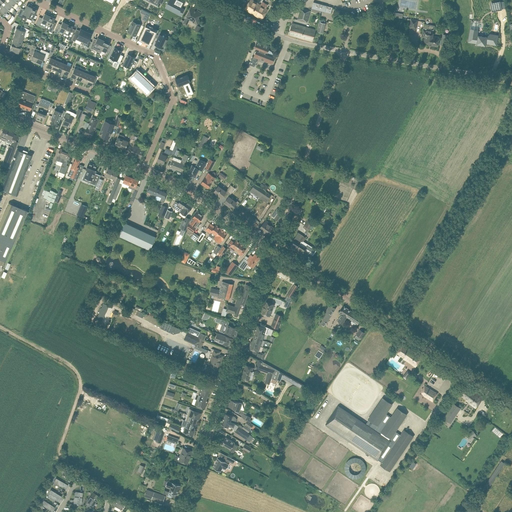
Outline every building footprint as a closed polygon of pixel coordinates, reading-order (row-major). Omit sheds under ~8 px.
[(9,12),(12,7),(4,0),(0,0),(0,2),(8,11),(9,12)] [(13,8),(16,3),(12,0),(4,0),(12,7),(13,8)] [(178,0),(168,0),(165,6),(181,15),(184,10),(181,8),(184,3),(178,0)] [(245,9),(252,13),(255,9),(256,10),(259,4),(257,3),(256,4),(250,0),(245,9)] [(268,9),(266,9),(268,5),(262,1),(260,5),(259,4),(256,10),(255,9),(252,13),(252,14),(253,13),(255,14),(254,15),(262,19),(268,9)] [(494,2),(493,4),(494,9),(496,11),(502,10),(500,1),(494,2)] [(312,8),(311,11),(320,14),(321,11),(325,12),(327,5),(314,2),(312,8)] [(21,7),(18,14),(27,18),(28,16),(32,6),(30,4),(27,6),(25,8),(24,9),(21,7)] [(28,16),(27,18),(32,20),(32,19),(33,18),(35,15),(37,10),(36,9),(36,8),(32,6),(28,16)] [(179,22),(186,25),(189,19),(193,20),(193,22),(198,24),(200,19),(198,18),(201,12),(197,11),(198,10),(191,7),(186,17),(184,21),(181,19),(179,22)] [(310,11),(300,8),(297,20),(307,22),(310,11)] [(50,15),(46,13),(46,14),(44,13),(42,18),(39,17),(37,21),(36,24),(39,26),(41,22),(46,24),(50,15)] [(50,15),(46,24),(51,27),(55,18),(54,18),(54,17),(50,15)] [(319,19),(317,24),(316,29),(318,30),(318,31),(322,32),(325,21),(319,19)] [(68,23),(64,21),(64,22),(62,21),(59,29),(58,30),(59,30),(64,33),(68,23)] [(130,28),(128,32),(135,36),(140,25),(133,21),(131,25),(130,25),(129,28),(130,28)] [(68,38),(67,40),(70,41),(75,30),(74,32),(71,31),(73,27),(72,26),(72,25),(68,23),(64,33),(62,36),(62,37),(63,35),(68,38)] [(302,26),(292,23),(289,34),(299,37),(302,26)] [(423,29),(421,37),(425,37),(425,35),(430,36),(430,34),(433,34),(434,25),(424,23),(423,29)] [(27,32),(28,32),(29,30),(26,28),(21,26),(20,29),(16,28),(14,34),(23,37),(25,37),(27,32)] [(316,30),(302,26),(299,37),(313,41),(316,30)] [(81,42),(86,30),(83,29),(83,30),(80,29),(77,35),(74,34),(72,40),(75,41),(76,39),(81,42)] [(144,30),(140,37),(148,41),(149,38),(152,39),(156,32),(150,29),(148,32),(144,30)] [(470,29),(468,42),(474,43),(477,43),(477,44),(479,44),(483,45),(484,45),(485,45),(485,43),(489,44),(490,42),(496,43),(498,35),(493,35),(490,38),(477,35),(477,30),(470,29)] [(89,32),(86,30),(81,42),(84,43),(83,45),(89,48),(91,42),(88,40),(91,34),(89,33),(89,32)] [(160,33),(155,43),(163,48),(165,45),(167,46),(172,38),(169,36),(168,37),(160,33)] [(14,34),(13,39),(22,42),(23,37),(14,34)] [(425,37),(424,42),(431,43),(431,45),(437,47),(438,42),(439,37),(433,36),(433,34),(430,34),(430,36),(425,35),(425,37)] [(94,38),(90,48),(98,52),(103,41),(104,40),(98,37),(97,38),(97,39),(94,38)] [(13,39),(11,45),(20,48),(22,42),(13,39)] [(103,41),(98,52),(100,53),(102,50),(105,52),(105,51),(108,53),(109,51),(111,46),(108,45),(109,43),(109,42),(104,40),(103,41)] [(252,56),(249,64),(255,67),(258,58),(272,64),(273,62),(275,58),(272,57),(273,56),(273,55),(272,54),(272,53),(270,51),(269,51),(268,50),(270,46),(257,41),(255,46),(254,47),(259,49),(259,52),(256,50),(254,57),(252,56)] [(20,48),(11,45),(10,49),(10,50),(10,51),(18,53),(20,48)] [(33,45),(32,48),(29,53),(32,54),(30,59),(31,60),(31,61),(35,63),(40,50),(35,48),(36,46),(33,45)] [(45,55),(44,55),(45,54),(48,56),(48,55),(51,56),(55,46),(52,45),(49,53),(46,51),(41,49),(40,50),(35,63),(39,64),(42,61),(45,55)] [(114,50),(110,57),(115,60),(114,63),(113,66),(117,68),(123,56),(123,55),(123,56),(120,55),(120,54),(122,51),(115,47),(114,49),(114,50)] [(125,58),(121,64),(129,68),(132,64),(135,66),(137,61),(134,60),(135,57),(127,53),(126,56),(127,56),(126,58),(125,58)] [(55,60),(50,58),(46,66),(52,68),(55,60)] [(60,62),(55,60),(52,68),(57,70),(60,62)] [(65,64),(60,62),(57,70),(62,73),(65,64)] [(67,75),(70,66),(65,64),(62,73),(67,75)] [(74,68),(71,76),(76,78),(79,70),(80,67),(75,65),(74,68)] [(84,72),(81,81),(86,83),(89,74),(88,74),(89,71),(85,69),(84,72)] [(139,69),(133,76),(137,80),(143,73),(139,69)] [(79,70),(76,78),(81,81),(84,72),(79,70)] [(143,73),(137,80),(140,83),(147,77),(143,73)] [(89,74),(86,83),(91,85),(93,81),(95,82),(98,76),(95,75),(94,76),(89,74)] [(188,74),(175,79),(176,79),(177,82),(178,84),(179,86),(178,86),(179,87),(183,85),(186,92),(191,90),(190,86),(189,83),(191,82),(191,81),(190,81),(189,79),(189,78),(188,77),(187,75),(187,74),(188,74)] [(147,77),(140,83),(144,87),(151,81),(147,77)] [(151,81),(144,87),(149,91),(155,84),(151,81)] [(16,105),(29,110),(35,96),(22,91),(16,105)] [(69,92),(64,103),(68,104),(72,93),(69,92)] [(96,103),(90,101),(89,100),(87,103),(85,108),(92,111),(94,106),(96,103)] [(48,108),(38,104),(36,110),(37,110),(36,113),(39,114),(39,115),(44,117),(46,114),(48,115),(52,105),(52,106),(49,104),(48,108)] [(52,114),(51,119),(58,122),(59,118),(62,119),(63,117),(65,111),(55,107),(55,109),(53,113),(52,114)] [(65,113),(65,114),(63,119),(64,119),(62,125),(68,128),(73,116),(65,113)] [(84,134),(91,137),(95,130),(94,130),(99,120),(92,117),(89,124),(87,123),(85,127),(87,128),(84,134)] [(104,123),(100,132),(103,132),(101,136),(108,139),(114,126),(110,125),(110,126),(104,123)] [(17,136),(16,137),(12,135),(14,131),(4,127),(0,136),(0,138),(6,141),(6,140),(12,142),(11,146),(9,145),(2,165),(8,168),(20,137),(19,137),(17,136)] [(124,136),(119,134),(118,137),(115,144),(120,147),(123,139),(124,136)] [(203,148),(209,138),(204,135),(199,146),(203,148)] [(124,136),(123,139),(120,147),(126,149),(129,141),(123,139),(124,136)] [(134,145),(132,149),(130,154),(141,158),(144,150),(134,145)] [(17,148),(15,152),(1,191),(17,197),(19,190),(18,190),(20,186),(21,186),(23,180),(22,179),(26,170),(27,171),(29,164),(28,164),(30,160),(31,160),(33,154),(17,148)] [(161,151),(157,161),(163,164),(167,154),(171,155),(171,154),(173,151),(170,150),(166,148),(164,152),(161,151)] [(58,155),(56,159),(60,161),(63,162),(66,164),(67,164),(68,160),(69,157),(71,153),(67,151),(68,150),(65,149),(64,150),(60,149),(58,155)] [(172,162),(170,166),(182,171),(184,167),(185,165),(184,165),(186,161),(187,157),(188,155),(184,154),(181,160),(180,163),(172,160),(172,162)] [(73,169),(70,176),(74,178),(78,180),(81,172),(84,166),(80,164),(79,167),(78,166),(81,160),(75,157),(73,162),(72,164),(71,168),(73,169)] [(192,165),(190,169),(187,174),(195,178),(199,169),(202,171),(207,163),(199,159),(195,167),(192,165)] [(61,166),(59,171),(65,174),(65,173),(68,168),(68,166),(66,165),(66,164),(63,162),(61,166)] [(88,170),(85,177),(92,180),(90,183),(96,185),(100,175),(95,173),(98,166),(89,163),(87,165),(86,169),(86,170),(88,170)] [(114,170),(108,168),(104,177),(107,178),(108,177),(110,178),(110,177),(111,177),(114,170)] [(121,179),(117,177),(119,172),(114,170),(111,177),(110,178),(113,179),(113,181),(116,182),(110,196),(109,199),(108,201),(111,203),(113,198),(118,186),(119,184),(121,179)] [(208,188),(211,184),(215,177),(210,173),(206,178),(205,177),(201,183),(208,188)] [(124,180),(122,183),(129,185),(132,177),(126,175),(124,180)] [(129,186),(128,188),(135,190),(130,203),(132,204),(139,186),(137,185),(139,180),(132,177),(129,185),(129,186)] [(342,188),(343,187),(348,191),(351,187),(342,182),(339,186),(342,188)] [(118,186),(113,198),(116,200),(120,189),(122,185),(119,184),(118,186)] [(148,189),(147,192),(155,195),(153,198),(155,199),(157,192),(158,193),(158,192),(159,192),(160,188),(150,184),(148,189)] [(252,188),(250,191),(254,194),(260,198),(265,191),(255,184),(252,188)] [(233,186),(230,185),(227,190),(226,190),(226,191),(218,186),(214,192),(222,197),(223,196),(225,197),(229,192),(233,186)] [(233,186),(229,192),(225,197),(227,199),(225,202),(232,208),(236,202),(229,197),(231,194),(232,194),(236,188),(233,186)] [(157,192),(155,199),(164,202),(166,196),(168,192),(160,188),(159,192),(158,192),(158,193),(157,192)] [(50,192),(47,200),(54,203),(56,197),(58,193),(51,190),(50,192)] [(265,191),(260,198),(266,202),(272,195),(265,191)] [(180,211),(187,201),(182,197),(178,203),(176,201),(172,206),(180,211)] [(187,201),(180,211),(186,216),(193,205),(187,201)] [(9,203),(0,222),(0,259),(7,262),(29,212),(22,209),(23,206),(17,203),(16,206),(9,203)] [(87,206),(81,204),(77,214),(83,217),(87,206)] [(162,205),(160,211),(162,212),(160,217),(163,218),(164,217),(168,207),(162,205)] [(241,207),(238,212),(235,216),(243,222),(250,214),(241,207)] [(189,223),(188,228),(193,232),(198,225),(197,224),(199,222),(203,216),(197,212),(193,218),(191,221),(194,222),(192,225),(189,223)] [(243,222),(250,228),(253,224),(257,220),(250,214),(243,222)] [(184,220),(181,228),(183,229),(183,230),(185,231),(185,230),(186,230),(190,218),(186,216),(184,220)] [(268,235),(273,228),(267,224),(268,222),(266,220),(260,228),(260,229),(260,228),(263,230),(262,230),(268,235)] [(125,222),(118,235),(150,250),(156,236),(125,222)] [(210,224),(206,230),(210,233),(209,235),(213,238),(220,228),(216,225),(214,226),(210,224)] [(220,228),(213,238),(221,243),(227,233),(220,228)] [(290,246),(290,247),(290,248),(292,249),(293,248),(296,250),(304,236),(303,235),(302,235),(298,232),(293,240),(290,246)] [(191,237),(196,242),(199,236),(194,233),(191,237)] [(304,236),(296,250),(302,254),(304,250),(313,255),(316,250),(312,247),(303,242),(306,237),(304,236)] [(228,244),(227,245),(230,247),(234,250),(236,249),(240,242),(240,241),(239,240),(238,241),(235,239),(233,242),(231,240),(228,244)] [(240,242),(236,249),(240,252),(239,253),(242,255),(242,254),(245,250),(243,249),(245,246),(240,242)] [(153,245),(151,250),(157,253),(160,254),(162,249),(159,248),(153,245)] [(221,248),(218,245),(212,253),(215,256),(221,248)] [(223,246),(218,253),(217,255),(220,258),(222,255),(223,256),(228,249),(223,246)] [(244,258),(238,266),(244,270),(245,268),(248,264),(253,267),(256,263),(257,263),(258,261),(258,260),(260,257),(255,253),(253,256),(251,254),(249,258),(247,260),(244,258)] [(225,271),(231,276),(238,266),(232,261),(225,271)] [(282,266),(277,273),(293,284),(298,276),(282,266)] [(230,282),(222,281),(220,290),(211,288),(209,294),(226,298),(230,282)] [(228,304),(226,311),(235,314),(238,315),(242,305),(247,307),(254,287),(249,285),(248,285),(246,284),(242,294),(241,299),(237,298),(234,306),(228,304)] [(291,297),(295,292),(294,292),(297,286),(294,284),(287,295),(291,297)] [(274,304),(265,301),(261,313),(270,316),(274,304)] [(103,303),(99,312),(105,314),(109,305),(103,303)] [(321,321),(320,322),(325,326),(326,324),(327,321),(333,312),(335,310),(330,306),(328,309),(322,319),(321,321)] [(341,314),(337,320),(342,324),(346,317),(351,310),(343,306),(340,310),(339,312),(341,314)] [(351,310),(346,317),(352,320),(351,322),(351,323),(355,326),(356,326),(357,324),(359,322),(362,317),(351,310)] [(282,316),(276,314),(272,326),(278,328),(282,316)] [(222,324),(220,331),(225,333),(228,325),(229,322),(228,322),(221,320),(220,323),(222,324)] [(163,321),(160,328),(163,329),(173,334),(180,332),(181,329),(166,323),(163,321)] [(257,325),(255,331),(256,331),(265,334),(268,335),(270,329),(261,324),(260,326),(257,325)] [(225,333),(236,337),(239,329),(228,325),(225,333)] [(190,327),(188,332),(198,337),(199,336),(204,339),(206,335),(196,330),(190,327)] [(359,341),(365,333),(360,329),(355,337),(359,341)] [(187,331),(184,339),(195,344),(195,345),(201,348),(201,347),(205,339),(204,339),(199,336),(198,337),(188,332),(187,331)] [(265,334),(256,331),(254,337),(263,340),(265,334)] [(232,338),(225,336),(217,333),(215,340),(218,341),(218,342),(229,346),(232,338)] [(261,346),(263,340),(254,337),(252,343),(261,346)] [(251,342),(249,348),(254,350),(253,352),(252,353),(256,355),(257,351),(258,351),(259,351),(261,346),(252,343),(251,342)] [(415,366),(422,357),(402,344),(396,353),(415,366)] [(208,357),(207,360),(220,365),(223,356),(219,354),(218,354),(219,351),(220,352),(220,351),(213,349),(212,352),(210,351),(208,357)] [(263,362),(263,361),(258,359),(257,364),(256,363),(255,368),(268,373),(264,382),(270,384),(271,381),(276,383),(280,371),(263,362)] [(220,365),(210,361),(207,360),(206,364),(209,364),(207,370),(205,370),(204,373),(212,375),(211,375),(212,372),(217,374),(220,365)] [(249,380),(253,367),(246,365),(241,377),(249,380)] [(401,376),(406,379),(410,373),(405,370),(401,376)] [(212,385),(203,382),(201,387),(209,390),(211,391),(212,385)] [(207,396),(209,390),(201,387),(195,385),(194,388),(198,390),(197,393),(207,396)] [(422,389),(426,392),(426,393),(424,396),(432,401),(437,393),(425,385),(422,389)] [(475,408),(482,397),(466,385),(460,394),(471,402),(470,404),(475,408)] [(205,402),(207,396),(197,393),(195,399),(196,399),(197,399),(205,402)] [(368,419),(369,420),(378,426),(386,414),(393,404),(382,397),(368,419)] [(207,402),(205,402),(197,399),(196,399),(195,405),(205,408),(207,402)] [(238,413),(242,416),(241,417),(251,422),(252,420),(250,419),(251,417),(246,414),(247,413),(240,409),(242,403),(231,399),(229,403),(230,404),(229,406),(234,408),(233,410),(239,412),(238,413)] [(453,403),(443,418),(445,419),(445,418),(448,420),(449,417),(452,419),(453,420),(454,417),(453,416),(447,413),(450,408),(456,412),(459,407),(453,403)] [(391,441),(366,424),(339,405),(325,425),(378,460),(391,441)] [(397,407),(391,417),(380,431),(391,439),(396,432),(407,414),(397,407)] [(189,409),(187,414),(198,418),(199,418),(201,413),(189,409)] [(235,423),(236,423),(237,419),(235,417),(232,416),(226,413),(224,419),(233,422),(235,423)] [(196,424),(198,418),(187,414),(185,420),(196,424)] [(380,431),(391,417),(386,414),(378,426),(369,420),(366,424),(391,441),(378,460),(382,462),(401,435),(396,432),(391,439),(380,431)] [(194,430),(196,424),(185,420),(183,419),(181,425),(185,427),(194,430)] [(224,419),(222,425),(224,426),(225,426),(225,428),(227,428),(228,427),(233,429),(236,431),(237,429),(239,426),(235,423),(233,422),(224,419)] [(180,428),(170,424),(170,423),(168,428),(178,433),(180,428)] [(236,431),(235,432),(242,437),(246,432),(246,431),(242,428),(239,426),(237,429),(236,431)] [(195,430),(194,430),(185,427),(183,432),(193,435),(195,430)] [(156,429),(153,439),(156,440),(156,441),(161,443),(165,432),(159,430),(156,429)] [(411,439),(402,432),(401,435),(382,462),(391,469),(411,439)] [(179,439),(168,435),(166,440),(177,444),(179,439)] [(223,441),(221,444),(223,446),(223,445),(227,447),(230,449),(229,450),(233,453),(238,445),(234,443),(235,442),(225,437),(223,441)] [(245,444),(242,448),(249,452),(252,448),(245,444)] [(180,456),(175,455),(174,460),(178,462),(179,461),(187,464),(192,451),(183,447),(180,456)] [(218,458),(213,467),(220,471),(222,467),(226,469),(229,464),(228,464),(230,462),(233,463),(235,460),(228,456),(226,460),(225,461),(218,458)] [(506,472),(497,467),(491,477),(500,483),(506,472)] [(66,470),(63,474),(75,480),(77,476),(66,470)] [(56,478),(54,482),(65,489),(68,484),(56,478)] [(165,480),(164,483),(166,484),(166,486),(170,487),(169,492),(167,491),(165,494),(168,495),(167,496),(171,497),(172,496),(175,497),(176,494),(177,494),(180,485),(172,482),(172,483),(165,480)] [(50,494),(49,496),(58,501),(61,496),(51,490),(49,493),(50,494)] [(75,492),(73,503),(81,504),(82,493),(75,492)] [(93,492),(87,502),(92,506),(99,497),(93,492)] [(152,499),(163,503),(165,495),(155,492),(152,499)] [(115,497),(111,503),(120,509),(124,502),(115,497)] [(44,500),(42,504),(53,511),(55,507),(44,500)]
